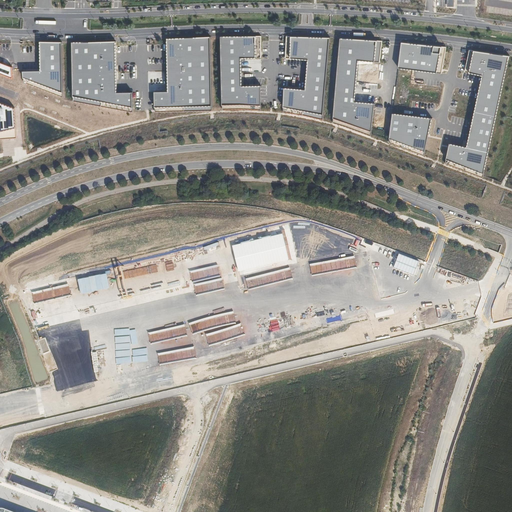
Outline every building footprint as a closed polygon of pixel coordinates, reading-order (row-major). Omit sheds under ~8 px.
[(262,58),(262,36),(229,36),(221,36),(223,111),(262,110),(261,85),(242,86),(242,58),(262,58)] [(324,121),(331,38),(287,36),(286,57),(308,60),(306,89),(284,88),(283,113),(289,113),(324,121)] [(211,37),(167,39),(169,91),(155,92),(155,111),(213,111),(211,37)] [(380,62),(382,41),(331,38),(324,121),(371,137),(374,103),(355,102),(359,61),(380,62)] [(41,72),(23,71),(24,82),(64,97),(62,42),(41,41),(41,72)] [(116,41),(73,42),(74,103),(133,113),(132,92),(117,92),(116,41)] [(447,47),(402,43),(399,68),(442,73),(447,47)] [(510,56),(470,50),(465,72),(482,76),(467,148),(450,143),(446,164),(485,178),(510,56)] [(0,73),(12,78),(12,67),(0,62),(0,73)] [(15,108),(0,102),(0,139),(16,138),(15,108)] [(432,118),(393,113),(389,143),(424,156),(432,118)] [(282,234),(232,246),(238,272),(288,260),(282,234)]
